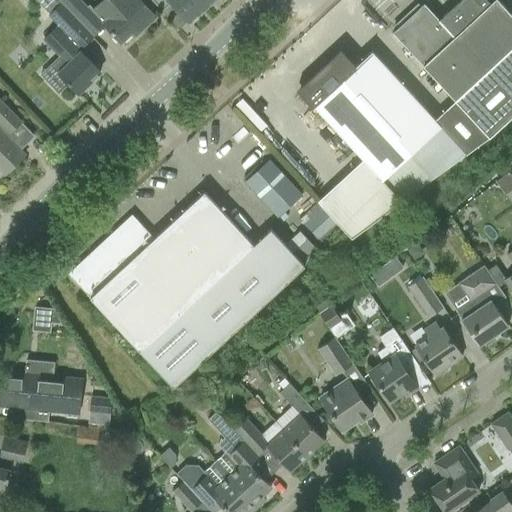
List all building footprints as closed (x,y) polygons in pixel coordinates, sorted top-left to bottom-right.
[(56,0),(60,4),(59,5),(92,39),(104,27),(120,44),(138,27),(141,31),(156,17),(139,0),(103,0),(89,12),(86,8),(87,7),(79,0),(56,0)] [(150,0),(162,12),(162,11),(165,8),(172,3),(190,23),(206,8),(198,0),(150,0)] [(198,0),(206,8),(215,0),(198,0)] [(392,33),(455,101),(488,136),(487,137),(488,138),(511,115),(511,16),(497,0),(493,0),(490,3),(486,0),(459,0),(438,20),(423,4),(392,33)] [(100,73),(79,51),(92,39),(59,5),(49,15),(58,25),(43,39),(68,64),(49,83),(58,92),(67,83),(78,94),(100,73)] [(341,47),(293,91),(310,109),(313,107),(329,124),(382,181),(440,127),(371,52),(357,64),(341,47)] [(0,171),(4,175),(25,155),(6,137),(21,123),(7,108),(0,101),(0,171)] [(269,160),(244,182),(277,217),(302,195),(269,160)] [(511,177),(508,173),(495,182),(501,189),(511,180),(511,177)] [(131,227),(73,280),(87,295),(140,352),(172,388),(303,266),(293,255),(308,242),(299,233),(284,246),(271,232),(254,247),(217,207),(203,192),(147,244),(131,227)] [(394,257),(382,266),(390,277),(402,268),(394,257)] [(455,311),(467,329),(478,346),(484,342),(490,343),(491,337),(508,326),(494,305),(505,297),(494,281),(488,272),(483,265),(457,283),(469,301),(455,311)] [(408,288),(428,317),(443,307),(432,292),(424,280),(423,278),(408,288)] [(428,278),(424,280),(432,292),(435,290),(428,278)] [(318,314),(333,338),(334,337),(335,338),(354,326),(344,312),(337,317),(330,306),(318,314)] [(33,307),(32,321),(60,324),(60,322),(54,309),(33,307)] [(427,328),(431,335),(414,346),(435,376),(438,373),(441,373),(447,370),(447,367),(462,357),(442,328),(439,329),(435,323),(427,328)] [(369,372),(377,385),(389,401),(408,388),(411,392),(416,388),(404,370),(415,362),(404,345),(393,329),(379,338),(385,347),(376,353),(383,363),(369,372)] [(334,337),(333,338),(317,349),(335,376),(352,364),(335,338),(334,337)] [(79,414),(82,380),(0,371),(0,405),(23,408),(22,420),(48,422),(49,411),(79,414)] [(319,398),(330,414),(342,431),(365,415),(367,418),(371,415),(347,379),(319,398)] [(307,455),(324,440),(300,415),(297,411),(307,403),(289,384),(279,393),(291,406),(276,421),(307,455)] [(90,399),(88,413),(109,415),(110,401),(90,399)] [(215,411),(207,419),(220,432),(228,425),(215,411)] [(491,424),(508,450),(511,446),(511,420),(507,413),(491,424)] [(233,430),(243,441),(250,447),(259,439),(289,472),(307,455),(276,421),(260,435),(245,419),(233,430)] [(79,442),(98,444),(99,429),(80,428),(79,442)] [(0,453),(0,456),(22,461),(26,443),(3,438),(0,453)] [(224,453),(214,462),(256,508),(265,500),(262,496),(271,488),(257,473),(266,464),(253,449),(250,447),(243,441),(227,456),(224,453)] [(168,447),(159,456),(170,467),(175,463),(175,455),(168,447)] [(444,479),(429,489),(444,511),(446,511),(479,490),(470,477),(476,473),(458,447),(433,464),(444,479)] [(190,489),(202,502),(202,501),(211,511),(213,511),(222,505),(227,511),(251,511),(256,508),(214,462),(204,471),(207,474),(191,489),(190,489)] [(0,502),(2,502),(10,470),(0,467),(0,502)] [(190,511),(202,502),(190,489),(191,489),(184,480),(171,492),(190,511)] [(506,511),(511,508),(502,493),(474,511),(506,511)]
